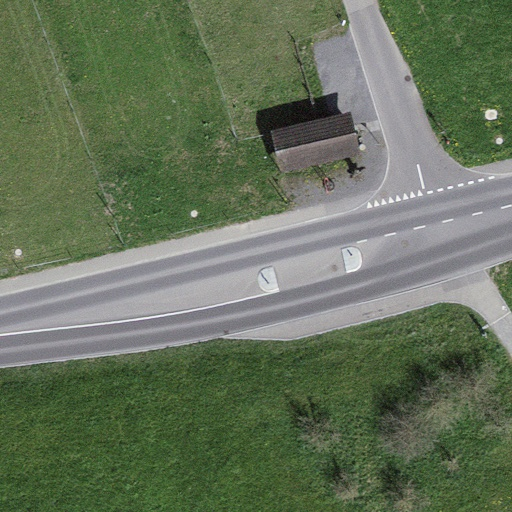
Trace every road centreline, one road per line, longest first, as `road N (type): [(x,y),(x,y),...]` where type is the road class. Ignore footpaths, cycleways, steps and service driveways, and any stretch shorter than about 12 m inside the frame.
road 1 (tertiary): [(0,333),(511,207)]
road 2 (track): [(343,0),(424,227),(511,365)]
